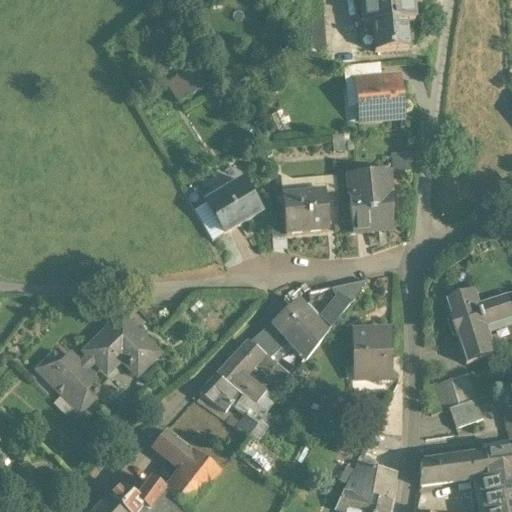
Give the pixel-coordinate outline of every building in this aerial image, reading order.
[(320,0),(297,0),(300,27),(305,74),(326,72),(320,0)] [(410,0),(366,0),(369,25),(363,25),(363,27),(371,27),(403,23),(413,22),(410,0)] [(403,23),(371,27),(374,56),(406,53),(403,23)] [(300,27),(281,28),(285,76),(305,74),(300,27)] [(378,67),(343,71),(344,87),(356,86),(356,85),(379,83),(378,67)] [(379,83),(356,85),(356,86),(359,125),(399,122),(396,82),(379,83)] [(341,139),(331,140),(333,156),(342,155),(341,139)] [(411,156),(390,157),(391,176),(412,175),(411,156)] [(387,177),(347,180),(352,234),(392,231),(387,177)] [(260,216),(241,185),(205,206),(224,237),(260,216)] [(323,196),(282,199),(282,207),(285,238),(287,238),(327,234),(323,196)] [(282,207),(269,208),(273,251),(288,249),(287,238),(285,238),(282,207)] [(337,301),(317,322),(327,334),(354,301),(366,281),(336,288),(343,298),(346,296),(348,298),(343,306),(337,301)] [(476,292),(446,302),(467,366),(497,356),(489,331),(511,322),(511,307),(509,298),(481,308),(476,292)] [(306,311),(298,301),(282,316),(316,349),(327,334),(317,322),(312,316),(316,313),(310,308),(306,311)] [(316,349),(282,316),(266,331),(282,346),(287,343),(305,363),(316,349)] [(119,318),(96,341),(97,342),(82,357),(86,360),(78,368),(85,375),(93,367),(101,375),(116,360),(136,380),(158,359),(143,343),(143,344),(119,321),(120,320),(119,318)] [(266,331),(249,346),(267,360),(282,346),(266,331)] [(389,332),(352,333),(353,382),(378,381),(378,372),(390,372),(389,332)] [(249,346),(247,345),(216,379),(265,417),(293,379),(249,346)] [(78,368),(69,359),(61,367),(52,358),(38,372),(53,387),(54,394),(60,400),(63,397),(81,414),(93,403),(85,395),(95,385),(78,368)] [(471,376),(450,383),(459,408),(475,403),(480,401),(471,376)] [(265,417),(216,379),(198,397),(195,402),(255,446),(272,422),(265,417)] [(439,385),(423,389),(430,413),(445,409),(439,385)] [(511,390),(499,395),(503,423),(511,420),(511,390)] [(459,408),(449,411),(456,432),(482,424),(475,403),(459,408)] [(510,447),(482,449),(482,458),(484,482),(492,481),(491,478),(511,474),(511,420),(503,423),(506,435),(507,436),(510,447)] [(193,453),(166,433),(152,451),(178,473),(193,453)] [(376,456),(365,451),(353,475),(348,487),(335,511),(388,511),(396,474),(373,469),(376,456)] [(191,511),(221,474),(193,453),(178,473),(182,476),(167,492),(163,489),(159,494),(164,497),(189,511),(191,511)] [(482,458),(420,466),(420,488),(484,482),(482,458)] [(353,475),(340,469),(334,481),(348,487),(353,475)] [(511,511),(511,489),(511,490),(508,478),(492,481),(478,484),(483,511),(511,511)] [(150,489),(134,504),(118,491),(107,503),(117,511),(138,511),(141,509),(146,511),(149,511),(164,497),(159,494),(150,489)] [(180,511),(164,497),(149,511),(146,511),(141,509),(138,511),(180,511)] [(105,501),(96,511),(117,511),(107,503),(105,501)]
